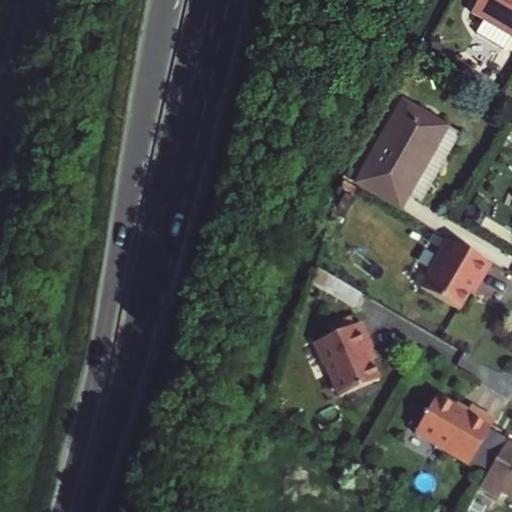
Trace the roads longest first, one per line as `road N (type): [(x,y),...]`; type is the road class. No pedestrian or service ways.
road 1 (trunk): [(87,511),(167,226),(218,0)]
road 2 (trunk): [(164,0),(91,394),(59,511)]
road 3 (unknown): [(461,358),(308,274),(307,261),(338,204)]
